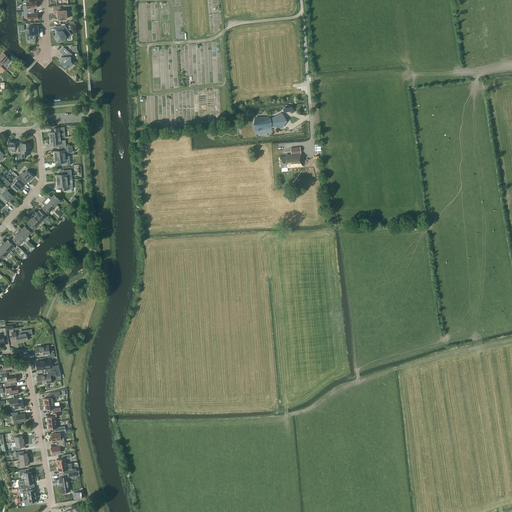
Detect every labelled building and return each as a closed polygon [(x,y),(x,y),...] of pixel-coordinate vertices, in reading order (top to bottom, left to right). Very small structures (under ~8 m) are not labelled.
[(23,7),(24,11),(34,11),(34,8),(37,8),(36,1),(26,2),(27,5),(26,5),(25,5),(24,6),(23,7)] [(66,16),(67,16),(67,13),(66,13),(66,10),(60,11),(60,7),(53,7),(53,14),(54,14),(54,13),(57,13),(58,19),(66,19),(66,16)] [(34,11),(24,11),(24,15),(25,16),(25,17),(27,17),(28,20),(38,19),(37,13),(34,13),(34,11)] [(27,35),(27,40),(36,39),(35,34),(39,34),(38,25),(29,26),(29,34),(27,35)] [(64,27),(54,27),(54,28),(57,27),(57,31),(55,36),(58,40),(63,40),(65,36),(70,35),(64,27)] [(62,56),(62,58),(60,60),(62,62),(62,65),(65,65),(68,68),(72,63),(71,62),(71,56),(72,54),(63,47),(59,51),(64,56),(63,56),(62,56)] [(3,53),(0,56),(0,65),(0,66),(3,63),(5,65),(10,59),(3,53)] [(257,124),(259,130),(269,128),(269,125),(271,125),(271,127),(282,128),(286,119),(282,114),(270,119),(270,120),(268,120),(268,118),(256,118),(255,125),(257,124)] [(61,137),(60,134),(65,133),(64,127),(54,128),(55,132),(49,132),(50,138),(61,137)] [(58,147),(61,146),(66,146),(65,140),(61,140),(61,137),(50,138),(50,144),(58,143),(58,147)] [(11,152),(18,152),(18,142),(15,142),(15,141),(8,141),(8,150),(11,150),(11,152)] [(18,142),(18,152),(18,157),(25,157),(25,150),(30,150),(30,143),(21,143),(21,142),(18,142)] [(70,153),(73,152),(72,146),(66,146),(61,146),(62,150),(54,151),(54,157),(65,156),(65,153),(70,152),(70,153)] [(287,167),(287,168),(302,166),(300,147),(291,148),(291,155),(285,155),(285,156),(280,157),(281,168),(287,167)] [(65,156),(54,157),(55,163),(63,162),(63,166),(70,165),(70,159),(66,159),(65,156)] [(23,171),(18,176),(25,183),(27,181),(29,182),(33,176),(26,170),(24,173),(23,171)] [(56,175),(57,181),(72,179),(71,170),(63,170),(64,174),(56,175)] [(25,183),(18,176),(14,181),(15,183),(11,187),(16,191),(22,185),(23,185),(25,183)] [(72,189),(72,179),(57,181),(57,186),(62,186),(62,190),(63,190),(63,191),(63,190),(72,189)] [(0,194),(0,196),(6,202),(8,200),(9,201),(14,196),(7,190),(8,189),(4,186),(1,190),(3,191),(0,194)] [(47,196),(45,198),(57,209),(59,206),(56,204),(60,200),(54,194),(50,198),(47,196)] [(55,211),(57,209),(45,198),(43,200),(46,203),(42,207),(48,213),(52,209),(55,211)] [(33,212),(31,214),(42,225),(44,222),(42,220),(45,216),(39,210),(35,214),(33,212)] [(42,225),(31,214),(29,216),(31,219),(27,223),(33,229),(37,224),(40,227),(42,225)] [(18,228),(16,230),(27,240),(30,238),(27,236),(31,231),(25,226),(21,230),(18,228)] [(27,240),(16,230),(14,232),(17,234),(13,239),(19,244),(23,240),(25,243),(27,240)] [(1,241),(0,242),(0,244),(11,254),(13,252),(10,250),(14,245),(8,240),(4,244),(1,241)] [(0,244),(0,256),(3,259),(7,255),(8,256),(11,254),(0,244)] [(16,332),(11,333),(13,339),(17,338),(17,343),(21,342),(28,340),(28,337),(32,336),(31,329),(26,330),(27,333),(19,334),(16,334),(16,332)] [(48,346),(48,345),(35,347),(36,356),(47,354),(48,357),(55,356),(54,350),(48,351),(47,346),(48,346)] [(49,359),(36,361),(37,370),(48,368),(48,371),(55,370),(59,369),(58,365),(49,366),(48,360),(49,360),(49,359)] [(13,369),(12,362),(3,364),(3,368),(0,368),(0,373),(7,373),(6,370),(13,369)] [(43,375),(37,376),(38,384),(52,382),(50,382),(50,377),(49,376),(56,375),(56,376),(57,376),(60,375),(59,369),(55,370),(48,371),(43,372),(43,375)] [(10,383),(17,381),(16,375),(7,377),(8,383),(4,383),(5,386),(11,386),(10,383)] [(11,389),(11,386),(5,386),(0,387),(0,392),(5,391),(5,393),(9,392),(10,395),(19,394),(18,387),(11,389)] [(59,391),(50,393),(51,397),(43,398),(44,404),(54,403),(53,399),(60,398),(59,391)] [(15,405),(15,409),(24,407),(23,400),(18,401),(17,398),(9,400),(10,406),(15,405)] [(54,403),(44,404),(45,410),(52,409),(53,412),(61,411),(60,405),(54,406),(54,403)] [(11,413),(12,416),(13,419),(14,421),(13,425),(20,423),(20,421),(26,420),(25,413),(18,415),(17,412),(11,413)] [(46,417),(47,423),(57,421),(56,416),(60,415),(60,412),(53,413),(53,416),(46,417)] [(57,421),(47,423),(48,429),(55,428),(56,431),(65,430),(64,426),(58,427),(57,421)] [(14,439),(15,442),(24,440),(23,435),(17,436),(16,433),(11,434),(11,439),(14,439)] [(58,440),(58,443),(64,442),(64,438),(61,438),(60,433),(51,435),(52,441),(58,440)] [(24,440),(15,442),(15,444),(12,445),(13,450),(19,449),(18,446),(25,445),(24,440)] [(64,442),(58,443),(56,443),(57,446),(51,447),(52,454),(61,452),(60,449),(65,448),(64,442)] [(19,457),(20,460),(29,458),(28,453),(21,454),(21,451),(15,452),(16,457),(19,457)] [(57,465),(67,464),(66,458),(71,457),(71,454),(63,455),(61,459),(56,459),(57,465)] [(29,458),(20,460),(20,462),(17,463),(18,468),(23,467),(23,464),(30,463),(29,458)] [(73,468),(68,469),(67,464),(57,465),(58,471),(65,470),(66,473),(74,472),(73,468)] [(23,475),(24,478),(33,477),(32,471),(26,472),(25,469),(19,470),(20,475),(23,475)] [(67,476),(59,477),(61,491),(70,489),(67,476)] [(18,484),(19,488),(28,487),(28,484),(34,483),(33,477),(24,478),(24,479),(19,480),(18,481),(18,484)] [(28,487),(19,488),(20,491),(22,491),(23,497),(27,496),(36,494),(35,489),(29,490),(28,487)] [(82,497),(81,491),(73,492),(75,499),(82,497)] [(37,500),(36,494),(27,496),(27,498),(24,499),(25,506),(31,504),(31,501),(37,500)]
